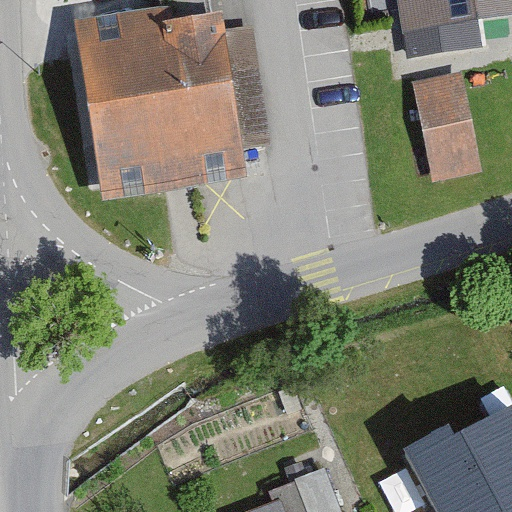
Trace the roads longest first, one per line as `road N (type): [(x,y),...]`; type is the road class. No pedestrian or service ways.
road 1 (residential): [(511,216),(197,316)]
road 2 (residential): [(2,170),(23,454)]
road 3 (residential): [(2,170),(66,246),(197,316)]
road 4 (residential): [(197,316),(83,375),(23,454)]
